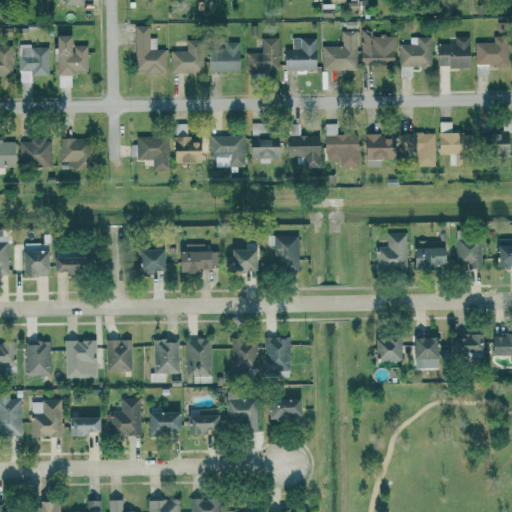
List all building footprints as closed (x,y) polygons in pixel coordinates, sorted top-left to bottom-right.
[(329,0),(330,3),(321,3),(321,10),(321,16),(333,16),(332,2),(345,1),(344,0),(329,0)] [(133,71),(163,71),(163,49),(154,49),(154,37),(148,37),(148,25),(133,25),(133,71)] [(392,35),(369,34),(369,29),(359,28),(358,63),(391,64),(392,35)] [(355,69),(354,29),(339,30),(339,44),(320,45),(320,70),(355,69)] [(86,44),(69,44),(68,34),(54,34),(54,72),(86,72),(86,44)] [(473,41),(474,74),(487,74),(487,65),(506,65),(505,34),(491,34),(491,41),(473,41)] [(467,35),(453,35),(453,43),(435,42),(434,66),(466,67),(467,35)] [(244,51),(244,70),(277,69),(276,36),(259,37),(259,51),(244,51)] [(290,48),(281,48),(282,69),(314,69),(314,36),(290,37),(290,48)] [(410,76),(410,66),(430,65),(429,36),(408,36),(408,43),(397,43),(397,76),(410,76)] [(168,50),(169,73),(201,72),(200,38),(184,39),(184,50),(168,50)] [(206,70),(237,71),(237,41),(222,41),(222,49),(206,49),(206,70)] [(0,44),(0,73),(10,74),(10,44),(0,44)] [(30,74),(46,74),(47,45),(17,45),(16,81),(29,82),(30,74)] [(316,134),(298,134),(298,122),(285,123),(285,156),(303,155),(303,168),(317,168),(316,134)] [(248,157),(276,157),(276,135),(262,135),(262,123),(248,123),(248,157)] [(356,166),(356,134),(334,134),(334,123),(323,123),(323,159),(338,159),(338,166),(356,166)] [(468,165),(469,132),(436,131),(436,153),(447,154),(447,164),(468,165)] [(484,131),(483,155),(505,156),(506,131),(484,131)] [(379,166),(378,157),(391,156),(390,132),(361,133),(363,166),(379,166)] [(433,166),(433,132),(398,132),(398,150),(414,150),(414,166),(433,166)] [(208,134),(207,155),(225,155),(225,165),(241,165),(241,134),(208,134)] [(134,136),(134,143),(128,144),(128,158),(150,157),(151,170),(166,169),(165,135),(134,136)] [(186,135),(170,135),(171,162),(198,161),(198,138),(186,138),(186,135)] [(57,160),(65,160),(65,166),(87,166),(87,137),(58,137),(57,160)] [(0,166),(13,166),(12,140),(0,139),(0,166)] [(49,139),(17,139),(17,165),(49,165),(49,139)] [(404,231),(384,232),(385,245),(373,245),(373,269),(405,269),(404,231)] [(297,270),(296,234),(272,234),(273,271),(297,270)] [(480,267),(479,236),(453,236),(454,267),(480,267)] [(511,237),(494,238),(494,266),(511,265),(511,237)] [(44,242),(19,242),(20,274),(44,273),(44,242)] [(441,245),(409,246),(410,269),(431,268),(431,266),(442,266),(441,245)] [(252,247),(228,248),(229,270),(252,269),(252,247)] [(160,270),(160,248),(135,248),(136,271),(160,270)] [(175,272),(195,272),(195,267),(207,267),(207,250),(175,249),(175,272)] [(51,271),(80,271),(80,250),(51,251),(51,271)] [(489,354),(511,353),(511,332),(488,333),(489,354)] [(479,351),(479,334),(448,334),(448,352),(479,351)] [(397,360),(398,335),(371,335),(371,359),(397,360)] [(229,337),(230,366),(256,366),(255,336),(229,337)] [(278,376),(289,376),(288,336),(263,336),(263,370),(278,370),(278,376)] [(411,367),(438,367),(439,336),(411,336),(411,367)] [(103,339),(104,370),(129,369),(129,338),(103,339)] [(210,381),(209,338),(183,338),(183,376),(192,376),(192,381),(210,381)] [(93,339),(62,339),(63,379),(94,379),(93,339)] [(177,372),(176,339),(151,339),(151,373),(148,373),(148,381),(157,381),(163,381),(163,373),(177,372)] [(0,371),(14,371),(13,340),(0,340),(0,371)] [(23,340),(22,374),(48,374),(49,340),(23,340)] [(0,434),(19,434),(19,397),(7,397),(7,391),(0,390),(0,434)] [(137,397),(118,397),(118,410),(106,410),(107,434),(138,434),(137,397)] [(256,398),(224,397),(224,422),(240,422),(240,430),(255,431),(256,398)] [(297,416),(297,397),(266,398),(266,417),(297,416)] [(60,436),(59,412),(51,412),(51,400),(28,401),(28,436),(60,436)] [(185,433),(215,432),(214,410),(184,410),(185,433)] [(145,431),(176,431),(176,411),(145,411),(145,431)] [(96,416),(65,416),(65,435),(86,435),(86,431),(96,431),(96,416)] [(214,511),(215,497),(189,497),(188,511),(214,511)] [(145,499),(145,511),(177,511),(177,498),(145,499)] [(97,511),(98,499),(83,499),(82,511),(97,511)] [(119,499),(106,499),(105,511),(137,511),(120,511),(119,499)] [(36,505),(23,506),(23,511),(54,511),(54,501),(36,501),(36,505)]
